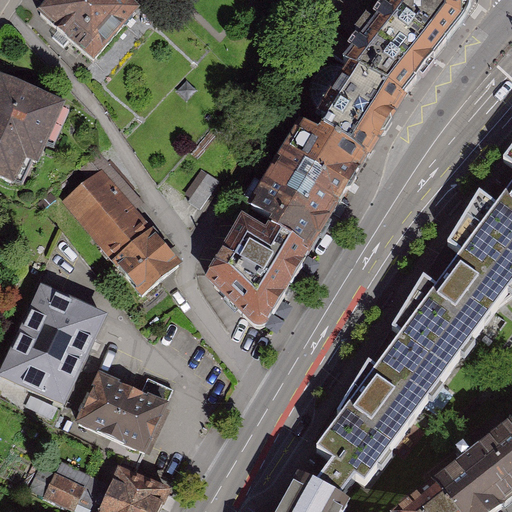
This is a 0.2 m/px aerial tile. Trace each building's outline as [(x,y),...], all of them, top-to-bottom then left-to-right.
[(115,0),(56,0),(35,26),(90,72),(136,17),(115,0)] [(390,0),(380,31),(301,132),(369,169),(459,32),(461,0),(390,0)] [(66,112),(0,83),(0,188),(13,194),(23,170),(38,177),(66,112)] [(301,132),(202,288),(260,344),(369,169),(301,132)] [(103,174),(59,208),(138,308),(181,274),(103,174)] [(336,511),(353,492),(363,500),(511,297),(511,195),(315,462),(328,471),(303,502),(291,498),(283,511),(336,511)] [(107,326),(38,293),(0,371),(0,384),(63,416),(107,326)] [(169,413),(95,379),(72,430),(146,464),(169,413)] [(511,427),(435,488),(454,511),(507,511),(511,508),(511,427)] [(163,511),(170,497),(117,474),(110,489),(63,468),(57,480),(41,473),(32,493),(75,511),(163,511)] [(454,511),(435,488),(405,511),(454,511)]
